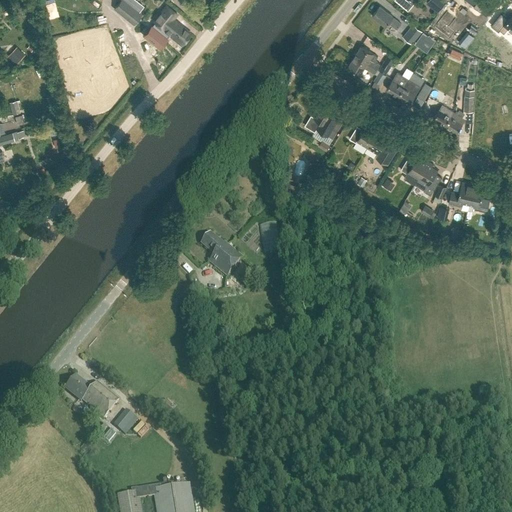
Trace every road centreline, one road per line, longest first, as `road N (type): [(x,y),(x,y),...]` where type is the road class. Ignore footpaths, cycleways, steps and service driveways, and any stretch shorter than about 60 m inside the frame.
road 1 (tertiary): [(0,433),(305,59)]
road 2 (tertiary): [(236,0),(0,281)]
road 3 (residential): [(324,72),(467,161),(511,166)]
